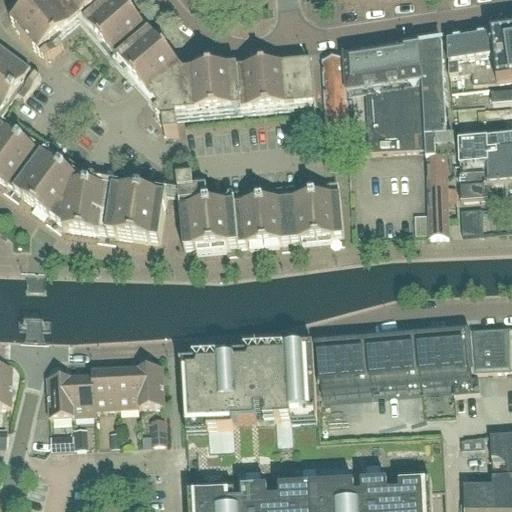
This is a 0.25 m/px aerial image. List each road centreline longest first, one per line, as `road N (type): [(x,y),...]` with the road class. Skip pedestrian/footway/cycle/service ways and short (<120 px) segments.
road 1 (residential): [(34,355),(278,342),(373,319),(511,311)]
road 2 (residential): [(200,38),(250,54),(511,14)]
road 3 (residential): [(323,159),(174,168),(121,127)]
road 4 (residential): [(14,462),(46,469),(177,462),(177,511)]
road 5 (residential): [(121,127),(0,38)]
